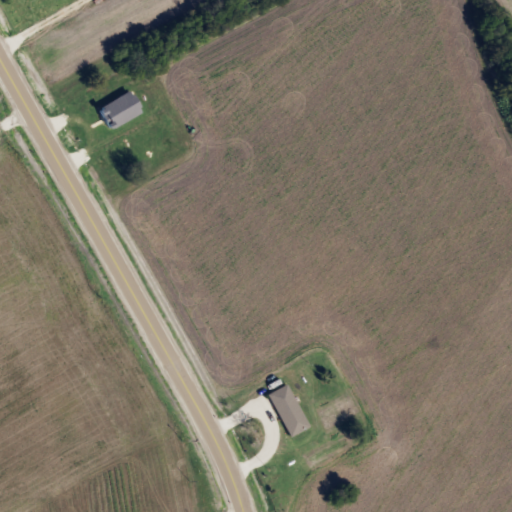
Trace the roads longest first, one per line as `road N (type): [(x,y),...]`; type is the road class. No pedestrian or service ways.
road 1 (secondary): [(243,511),(212,431),(0,52)]
road 2 (residential): [(231,474),(263,452),(267,428),(258,413),(247,412),(212,431)]
